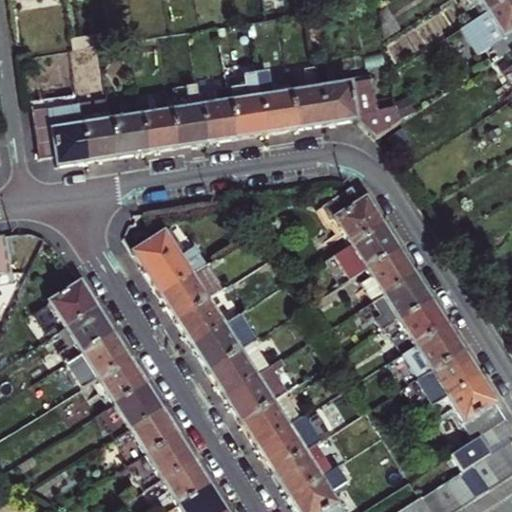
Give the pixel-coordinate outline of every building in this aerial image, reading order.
[(511,0),(505,0),(485,13),(457,31),(474,58),(489,49),(498,62),(511,53),(511,0)] [(476,0),(485,13),(505,0),(476,0)] [(388,11),(356,23),(365,47),(397,35),(388,11)] [(268,69),(255,71),(266,138),(278,136),(296,133),(289,91),(271,94),(268,69)] [(247,98),(229,100),(235,142),(266,138),(255,71),(243,73),(247,98)] [(318,87),(325,129),(356,124),(373,141),(395,128),(392,108),(376,111),(370,79),(318,87)] [(318,87),(289,91),(296,133),(325,129),(318,87)] [(229,100),(200,105),(206,147),(235,142),(229,100)] [(170,109),(176,151),(206,147),(200,105),(170,109)] [(87,165),(80,116),(79,106),(33,113),(40,161),(55,159),(56,169),(87,165)] [(140,114),(146,156),(176,151),(170,109),(140,114)] [(117,160),(111,118),(110,111),(80,116),(87,165),(117,160)] [(146,156),(140,114),(111,118),(117,160),(146,156)] [(347,249),(380,228),(363,200),(359,203),(351,192),(322,210),(347,249)] [(195,246),(181,225),(167,234),(180,256),(195,246)] [(396,253),(380,228),(347,249),(363,274),(396,253)] [(165,231),(130,253),(157,297),(207,266),(195,246),(180,256),(167,234),(165,231)] [(3,239),(0,239),(0,278),(9,277),(3,239)] [(407,269),(396,253),(363,274),(369,283),(358,290),(369,307),(413,279),(407,269)] [(173,322),(214,296),(227,288),(211,263),(207,266),(157,297),(166,311),(173,322)] [(413,279),(369,307),(377,320),(369,325),(377,338),(396,326),(429,305),(413,279)] [(47,306),(63,332),(95,312),(78,286),(47,306)] [(190,348),(225,326),(231,322),(214,296),(173,322),(190,348)] [(429,305),(396,326),(412,351),(445,330),(429,305)] [(95,312),(63,332),(79,357),(110,337),(104,327),(95,312)] [(206,373),(241,351),(225,326),(190,348),(206,373)] [(445,330),(412,351),(428,376),(461,355),(445,330)] [(110,337),(79,357),(64,366),(81,391),(95,382),(127,362),(110,337)] [(255,342),(241,351),(206,373),(223,399),(272,368),(255,342)] [(461,355),(428,376),(413,386),(428,411),(443,401),(477,380),(461,355)] [(127,362),(95,382),(111,408),(143,387),(127,362)] [(223,399),(238,424),(277,400),(264,380),(275,373),(272,368),(223,399)] [(476,441),(505,423),(477,380),(443,401),(471,445),(476,441)] [(143,387),(111,408),(128,433),(159,413),(143,387)] [(277,400),(238,424),(255,450),(297,423),(280,398),(277,400)] [(128,433),(111,408),(99,416),(115,441),(128,433)] [(128,433),(144,458),(175,438),(170,429),(159,413),(128,433)] [(297,423),(255,450),(271,475),(305,453),(315,447),(299,422),(297,423)] [(511,434),(505,423),(476,441),(484,454),(507,440),(511,436),(511,434)] [(175,438),(144,458),(160,483),(191,463),(175,438)] [(511,447),(510,445),(498,452),(511,474),(511,447)] [(511,479),(511,474),(498,452),(485,460),(501,486),(511,479)] [(305,453),(271,475),(280,489),(287,500),(321,479),(305,453)] [(485,460),(472,468),(488,494),(501,486),(485,460)] [(191,463),(160,483),(176,509),(207,489),(200,477),(191,463)] [(488,494),(472,468),(460,476),(476,502),(488,494)] [(321,479),(287,500),(294,511),(342,511),(329,492),(345,482),(337,469),(321,479)] [(460,476),(447,484),(464,510),(476,502),(460,476)] [(447,484),(434,492),(446,511),(459,511),(464,510),(447,484)] [(222,511),(207,489),(176,509),(178,511),(222,511)] [(446,511),(434,492),(420,501),(427,511),(446,511)] [(427,511),(420,501),(408,508),(410,511),(427,511)]
